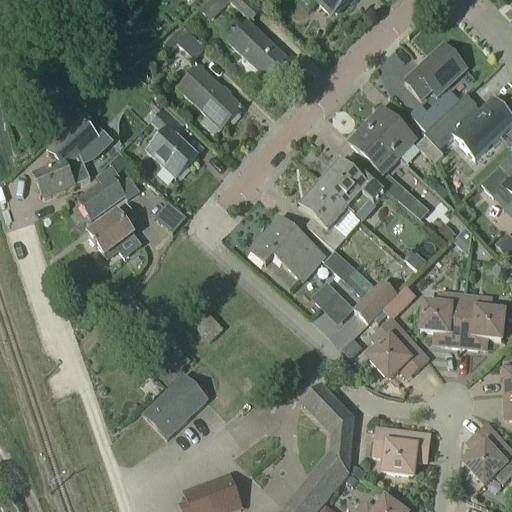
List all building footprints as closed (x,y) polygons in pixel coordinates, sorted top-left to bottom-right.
[(221,0),(201,20),(208,27),(228,7),(228,6),(234,0),(221,0)] [(242,0),(234,0),(228,6),(249,26),(259,16),(242,0)] [(295,0),(306,11),(313,4),(328,19),(332,14),(335,17),(349,3),(346,1),(346,0),(295,0)] [(246,28),(227,48),(266,85),(271,80),(275,84),(285,74),(281,70),(285,65),(246,28)] [(181,32),(161,50),(168,57),(176,49),(192,65),(203,54),(181,32)] [(443,50),(403,86),(419,104),(429,94),(435,101),(465,74),(443,50)] [(197,72),(177,93),(220,134),(240,113),(197,72)] [(419,110),(408,121),(426,139),(460,107),(449,96),(426,117),(419,110)] [(511,124),(492,103),(451,141),(473,165),(485,154),(489,158),(496,151),(492,147),(511,128),(511,124)] [(163,139),(147,156),(176,184),(198,161),(174,139),(184,128),(168,111),(152,127),(163,139)] [(380,112),(363,130),(398,163),(415,146),(380,112)] [(58,169),(33,180),(44,205),(89,185),(79,161),(97,144),(81,126),(47,157),(58,169)] [(363,130),(347,148),(382,180),(398,163),(363,130)] [(424,142),(415,151),(431,166),(434,168),(442,160),(432,150),(432,151),(424,142)] [(379,189),(365,177),(358,171),(351,179),(338,168),(319,190),(360,226),(386,197),(387,196),(379,189)] [(100,188),(78,204),(91,224),(125,200),(129,206),(140,198),(129,182),(122,187),(111,172),(97,183),(100,188)] [(500,172),(481,190),(492,202),(496,198),(508,210),(511,205),(511,183),(511,184),(500,172)] [(388,179),(379,189),(387,196),(386,197),(402,212),(412,201),(388,179)] [(447,197),(436,187),(431,193),(442,202),(447,197)] [(319,190),(299,212),(319,230),(312,238),(333,256),(360,226),(319,190)] [(476,204),(472,199),(462,207),(467,213),(476,204)] [(149,218),(164,233),(178,218),(163,203),(149,218)] [(117,219),(89,240),(95,248),(94,249),(96,253),(97,252),(104,261),(105,261),(107,264),(119,255),(116,251),(132,240),(125,229),(135,222),(125,209),(115,216),(117,219)] [(279,222),(249,256),(264,270),(272,261),(302,287),(324,261),(279,222)] [(467,233),(454,246),(469,261),(472,239),(467,233)] [(116,258),(124,268),(134,261),(126,251),(116,258)] [(334,256),(324,268),(344,287),(353,277),(355,275),(355,274),(334,256)] [(355,275),(353,277),(372,296),(379,289),(358,270),(355,274),(355,275)] [(382,316),(397,302),(384,287),(354,314),(368,329),(382,316)] [(403,296),(397,302),(382,316),(390,324),(412,305),(403,296)] [(337,298),(321,314),(336,330),(353,314),(337,298)] [(423,308),(420,336),(435,338),(434,346),(441,347),(441,350),(459,352),(465,301),(439,298),(438,310),(423,308)] [(465,301),(459,352),(477,354),(478,351),(485,352),(486,343),(500,345),(503,317),(489,316),(490,304),(465,301)] [(195,307),(181,321),(205,345),(219,331),(195,307)] [(379,353),(367,363),(387,385),(399,375),(405,381),(411,375),(413,378),(428,365),(391,325),(371,344),(379,353)] [(177,354),(153,376),(167,391),(182,376),(182,375),(190,368),(177,354)] [(507,381),(503,381),(504,399),(511,398),(511,372),(506,373),(507,381)] [(183,381),(143,420),(167,445),(207,406),(183,381)] [(321,511),(324,509),(348,480),(348,477),(349,468),(354,424),(321,390),(301,410),(331,441),(330,458),(285,511),(321,511)] [(228,429),(246,419),(238,406),(220,416),(228,429)] [(474,458),(463,468),(483,491),(495,480),(503,489),(511,480),(511,458),(487,430),(473,443),(475,446),(469,452),(474,458)] [(376,434),(372,461),(384,463),(382,478),(412,482),(414,467),(423,468),(424,459),(427,460),(430,441),(376,434)] [(349,468),(348,477),(359,484),(363,477),(349,468)] [(187,506),(180,509),(180,511),(240,511),(229,480),(184,497),(187,506)] [(351,492),(356,485),(349,481),(344,487),(351,492)]
